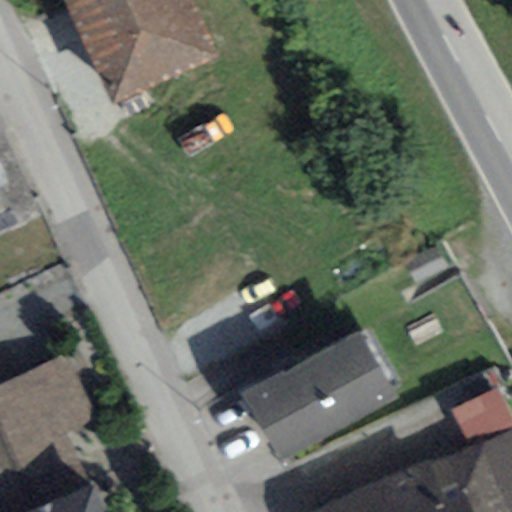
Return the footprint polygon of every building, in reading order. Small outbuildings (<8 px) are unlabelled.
[(189,0),(61,0),(109,107),(215,57),(189,0)] [(0,132),(0,221),(34,206),(0,132)] [(239,395),(280,462),(395,399),(357,334),(239,395)] [(104,511),(93,486),(69,434),(96,421),(66,356),(39,368),(0,385),(0,511),(104,511)] [(511,417),(495,390),(449,410),(470,447),(511,428),(511,417)] [(429,461),(312,511),(511,511),(511,428),(470,447),(431,465),(429,461)]
